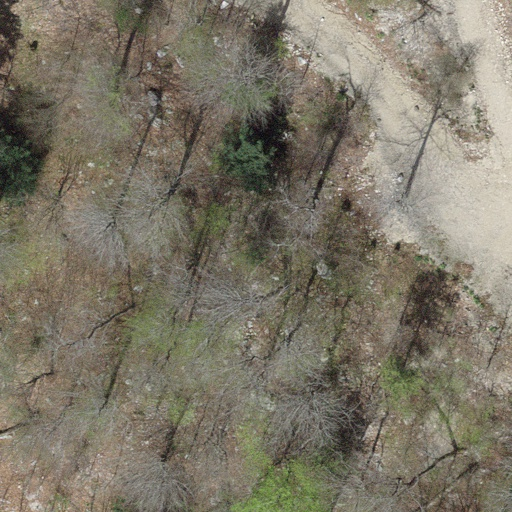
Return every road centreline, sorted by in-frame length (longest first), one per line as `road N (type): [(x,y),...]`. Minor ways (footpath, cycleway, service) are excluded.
road 1 (track): [(296,0),(319,12),(412,127),(468,213),(502,214),(511,191)]
road 2 (track): [(511,138),(472,0)]
